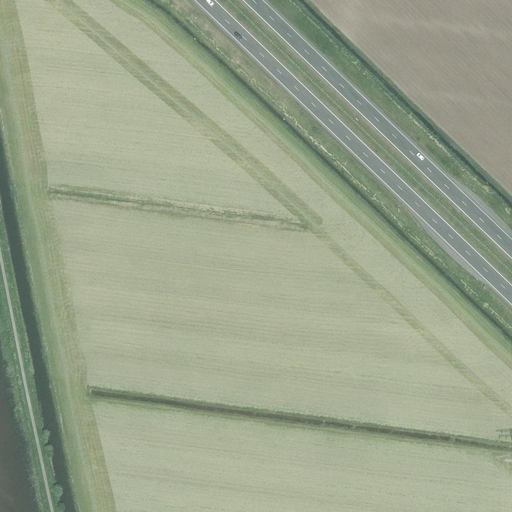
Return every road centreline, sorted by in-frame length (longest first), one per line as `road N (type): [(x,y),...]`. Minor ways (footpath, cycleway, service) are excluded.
road 1 (trunk): [(203,0),(511,294)]
road 2 (trunk): [(511,249),(252,0)]
